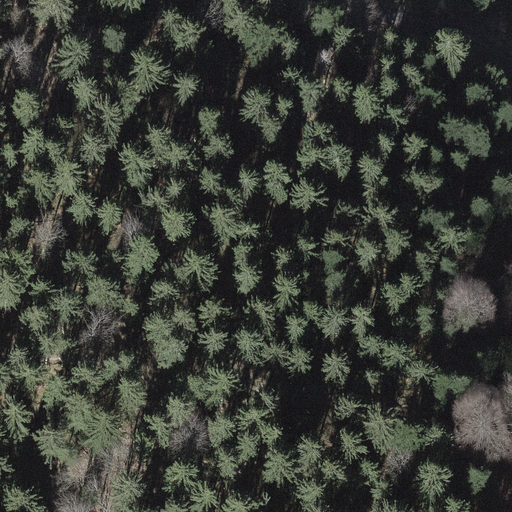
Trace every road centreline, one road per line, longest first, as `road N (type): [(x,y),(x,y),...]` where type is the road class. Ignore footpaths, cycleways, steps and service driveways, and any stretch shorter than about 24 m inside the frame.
road 1 (track): [(0,365),(62,350),(152,380),(434,419),(511,485)]
road 2 (track): [(352,0),(511,61)]
